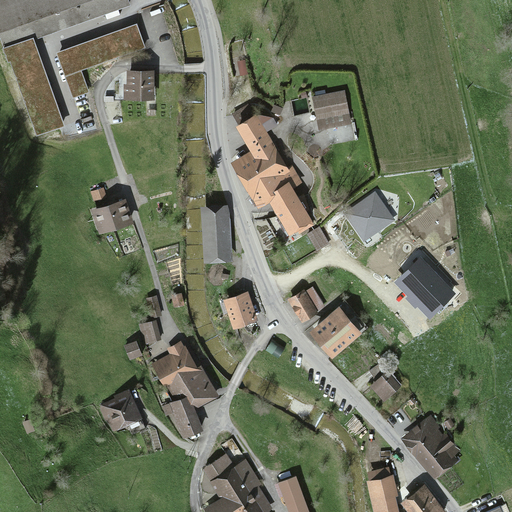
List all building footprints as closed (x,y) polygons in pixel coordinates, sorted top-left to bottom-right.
[(0,0),(0,31),(6,48),(3,49),(7,59),(98,25),(95,16),(130,4),(128,0),(0,0)] [(152,96),(152,71),(130,71),(130,78),(133,78),(133,87),(127,87),(127,95),(152,96)] [(314,97),(318,118),(349,112),(345,91),(314,97)] [(273,118),(262,125),(257,115),(239,126),(252,148),(269,137),(266,131),(277,125),(273,118)] [(261,199),(269,194),(286,184),(289,189),(300,182),(301,180),(292,166),(288,168),(273,144),(256,155),(240,164),(261,199)] [(106,197),(103,188),(92,192),(95,200),(106,197)] [(393,220),(375,193),(346,213),(364,240),(393,220)] [(277,209),(290,230),(297,226),(300,232),(313,224),(304,208),(301,209),(295,198),(277,209)] [(96,211),(102,230),(130,220),(124,201),(96,211)] [(224,210),(207,210),(210,256),(227,255),(224,210)] [(320,227),(308,233),(318,249),(329,243),(320,227)] [(454,294),(420,259),(396,283),(430,317),(454,294)] [(292,299),(304,318),(315,311),(315,310),(324,305),(313,287),(304,293),(304,292),(292,299)] [(184,304),(181,293),(173,295),(176,306),(184,304)] [(228,300),(236,324),(255,318),(247,294),(228,300)] [(148,299),(153,316),(161,314),(156,296),(148,299)] [(339,310),(316,330),(334,351),(357,331),(339,310)] [(141,324),(145,342),(161,338),(156,320),(147,323),(141,324)] [(286,347),(273,339),(266,349),(279,358),(286,347)] [(141,353),(136,341),(126,346),(131,358),(141,353)] [(187,373),(194,369),(179,343),(171,347),(175,355),(154,366),(166,385),(168,384),(187,373)] [(370,370),(374,376),(386,368),(382,362),(370,370)] [(214,392),(199,366),(194,369),(187,373),(203,400),(214,392)] [(387,371),(376,381),(381,388),(378,391),(384,399),(401,384),(393,375),(392,376),(387,371)] [(176,416),(193,409),(192,407),(203,400),(187,373),(168,384),(177,400),(171,403),(176,416)] [(128,390),(115,396),(116,398),(128,423),(141,417),(128,390)] [(128,423),(116,398),(102,404),(101,408),(106,419),(108,419),(113,429),(128,423)] [(201,429),(193,409),(176,416),(184,436),(201,429)] [(437,427),(439,426),(431,414),(423,420),(427,425),(408,439),(435,472),(452,459),(451,457),(459,450),(446,432),(443,435),(437,427)] [(261,483),(246,458),(235,465),(227,453),(210,464),(218,476),(216,478),(228,497),(207,510),(208,511),(259,511),(263,510),(250,490),(261,483)] [(309,511),(296,476),(280,482),(290,511),(309,511)] [(395,511),(392,496),(395,495),(391,477),(376,480),(378,488),(371,490),(376,511),(395,511)] [(438,511),(422,490),(407,502),(414,511),(438,511)]
